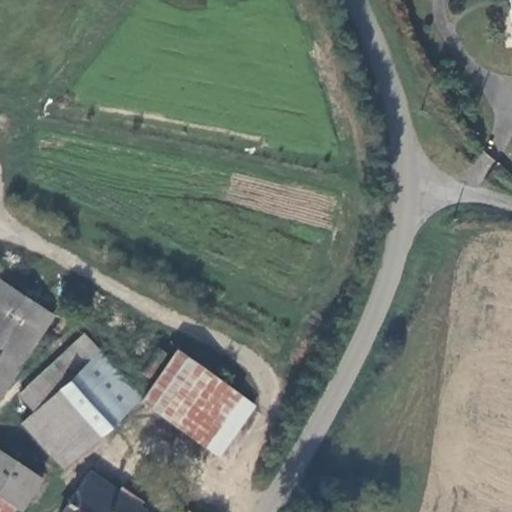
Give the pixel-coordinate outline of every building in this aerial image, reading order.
[(0,391),(51,317),(1,282),(0,283),(0,391)] [(239,401),(164,339),(126,385),(136,396),(200,446),(239,401)] [(73,374),(94,353),(83,341),(24,398),(36,409),(48,398),(73,374)] [(126,385),(94,353),(73,374),(115,417),(136,396),(126,385)] [(115,417),(73,374),(48,398),(90,441),(115,417)] [(90,441),(48,398),(36,409),(16,428),(58,472),(90,441)] [(0,493),(24,509),(41,483),(0,458),(0,493)] [(139,511),(87,474),(61,511),(139,511)] [(0,508),(6,511),(22,511),(24,509),(0,493),(0,508)]
